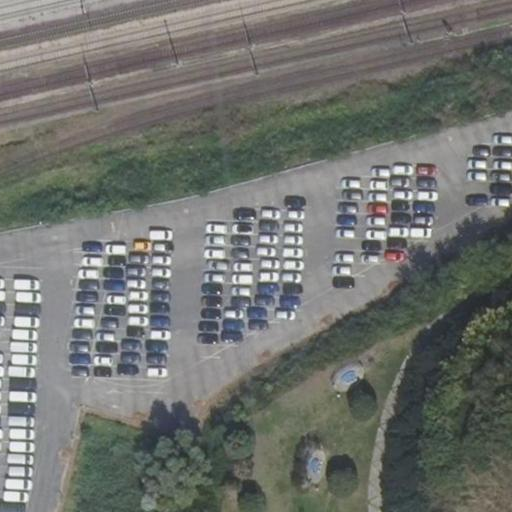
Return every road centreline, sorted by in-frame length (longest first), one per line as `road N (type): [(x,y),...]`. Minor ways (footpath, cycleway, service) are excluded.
road 1 (unknown): [(75,310),(231,296),(426,208),(511,182)]
road 2 (unknown): [(47,511),(75,310)]
